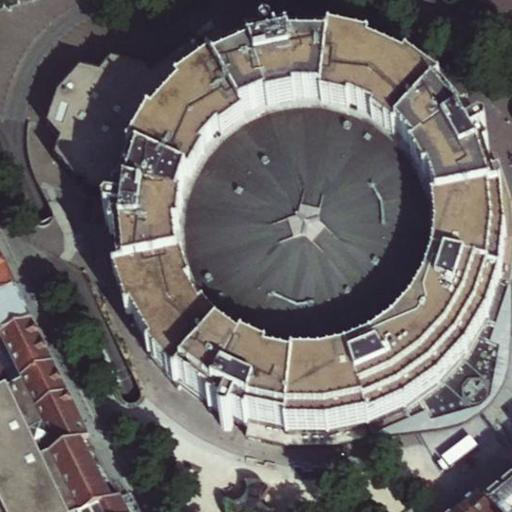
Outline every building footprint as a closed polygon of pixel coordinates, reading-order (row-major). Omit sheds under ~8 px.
[(247,59),(225,71),(214,77),(211,74),(194,47),(156,77),(107,66),(99,80),(91,76),(85,73),(55,96),(45,130),(57,145),(53,162),(82,197),(99,201),(116,204),(115,217),(110,217),(105,223),(109,229),(114,229),(113,245),(117,245),(118,264),(119,283),(116,284),(129,323),(133,322),(140,336),(150,355),(147,358),(176,389),(180,386),(192,397),(209,412),(209,414),(223,420),(220,426),(224,431),(231,431),(233,425),(246,430),(242,439),(246,440),(282,449),(331,448),(339,446),(366,439),(366,431),(404,416),(445,371),(487,323),(500,284),(510,285),(511,274),(511,265),(511,228),(511,225),(510,205),(503,183),(496,162),(489,166),(482,153),(488,149),(486,142),(481,139),(475,143),(470,135),(466,128),(463,131),(438,102),(440,99),(431,93),(407,75),(404,78),(387,71),(366,62),(366,59),(339,52),(329,50),(327,55),(290,54),(288,51),(274,52),(274,48),(270,44),(266,44),(261,49),(262,54),(247,55),(246,58),(247,59)] [(0,301),(13,295),(14,294),(6,277),(0,265),(0,301)] [(0,341),(30,327),(26,319),(20,308),(13,295),(0,301),(0,341)] [(0,511),(124,511),(108,480),(89,443),(66,397),(50,366),(39,343),(31,326),(30,327),(0,341),(0,386),(4,395),(0,397),(0,511)] [(511,511),(511,487),(497,500),(486,509),(488,511),(511,511)] [(488,511),(486,509),(477,498),(469,506),(460,511),(488,511)]
